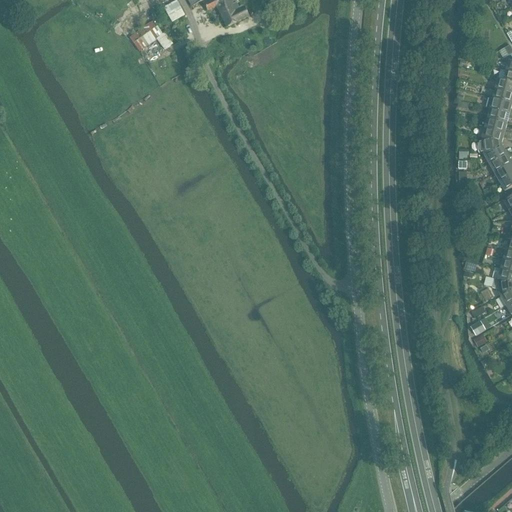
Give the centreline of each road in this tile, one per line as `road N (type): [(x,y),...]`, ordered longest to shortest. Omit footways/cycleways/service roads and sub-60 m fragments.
road 1 (primary): [(432,511),(391,274),(386,141),(395,0)]
road 2 (primary): [(381,0),(372,204),(387,359),(417,511)]
road 3 (unclassified): [(390,511),(369,410),(351,240),(357,0)]
